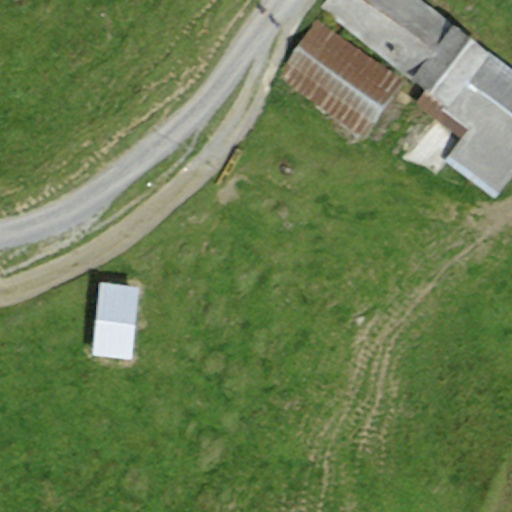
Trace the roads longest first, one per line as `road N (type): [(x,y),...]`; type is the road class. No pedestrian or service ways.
road 1 (track): [(292,0),(226,159),(163,214),(0,290)]
road 2 (track): [(291,0),(181,131),(112,185),(45,220),(0,232)]
